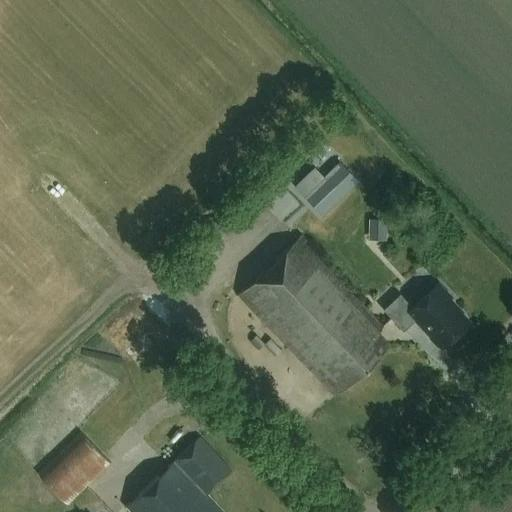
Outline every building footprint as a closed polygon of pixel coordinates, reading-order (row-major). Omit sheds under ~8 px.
[(386,239),(387,218),(369,218),(369,238),(386,239)] [(379,389),(401,368),(383,349),(389,344),(377,331),(383,326),(303,243),(306,240),(301,234),(238,294),(335,395),(361,370),(379,389)] [(452,297),(438,283),(413,307),(400,293),(383,309),(403,330),(416,318),(431,334),(431,336),(437,343),(440,344),(442,346),(455,334),(458,334),(465,327),(465,324),(468,321),(448,300),(452,297)] [(69,503),(112,462),(81,430),(38,472),(69,503)] [(222,511),(206,495),(232,470),(199,436),(125,505),(131,511),(222,511)]
